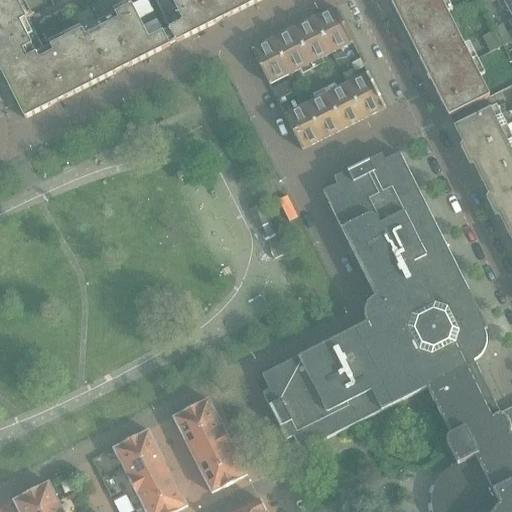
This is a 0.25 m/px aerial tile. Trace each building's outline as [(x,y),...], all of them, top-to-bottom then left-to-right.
[(32,18),(22,0),(0,0),(0,70),(1,73),(44,51),(40,43),(38,44),(26,21),(32,18)] [(176,44),(253,5),(250,0),(154,0),(169,30),(176,44)] [(434,0),(388,0),(398,18),(434,0)] [(464,48),(448,14),(447,12),(451,10),(446,0),(434,0),(398,18),(431,83),(477,60),(469,45),(464,48)] [(478,0),(483,9),(499,0),(478,0)] [(509,14),(511,11),(511,0),(499,0),(483,9),(488,18),(505,8),(509,14)] [(169,48),(162,33),(146,1),(133,8),(130,2),(113,10),(115,15),(83,32),(80,27),(64,35),(91,87),(169,48)] [(352,44),(335,9),(314,20),(332,54),(352,44)] [(332,54),(314,20),(271,41),(288,76),(332,54)] [(506,34),(501,25),(495,29),(500,38),(506,34)] [(511,43),(506,34),(500,38),(505,46),(511,43)] [(25,120),(91,87),(64,35),(48,43),(51,48),(44,51),(1,73),(25,120)] [(288,76),(271,41),(251,51),(269,86),(271,85),(273,89),(271,90),(276,101),(298,91),(292,80),(290,81),(288,76)] [(490,98),(479,77),(484,74),(477,60),(431,83),(448,118),(490,98)] [(385,109),(368,75),(347,85),(364,120),(385,109)] [(364,120),(347,85),(303,107),(322,141),(364,120)] [(322,141),(303,107),(284,117),(302,151),(322,141)] [(511,138),(496,107),(454,129),(511,244),(511,138)] [(249,211),(248,211),(259,231),(262,229),(266,240),(264,241),(274,261),(287,254),(261,204),(249,211)] [(182,438),(218,419),(215,412),(209,401),(198,406),(185,412),(184,414),(173,419),(182,438)] [(192,456),(228,438),(223,430),(218,419),(182,438),(192,456)] [(123,469),(158,450),(149,432),(138,437),(129,441),(124,445),(113,451),(119,462),(123,469)] [(237,457),(232,447),(228,438),(192,456),(202,475),(237,457)] [(168,469),(158,450),(123,469),(128,480),(132,488),(168,469)] [(247,476),(241,465),(237,457),(202,475),(211,495),(222,490),(236,482),(247,476)] [(177,488),(168,469),(132,488),(137,496),(143,507),(177,488)] [(44,511),(59,505),(58,502),(49,484),(38,489),(32,492),(24,497),(13,502),(17,511),(44,511)] [(178,511),(187,507),(177,488),(143,507),(144,511),(178,511)] [(265,511),(260,501),(239,511),(265,511)]
